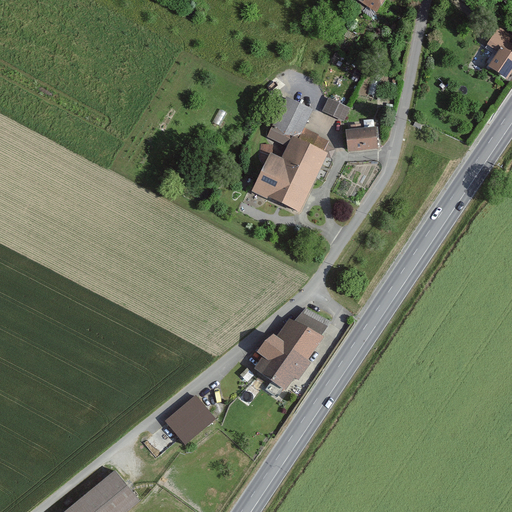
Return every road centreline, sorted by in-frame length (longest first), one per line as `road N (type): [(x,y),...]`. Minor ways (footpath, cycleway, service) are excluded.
road 1 (unclassified): [(37,511),(312,286),(386,172),(426,0)]
road 2 (primary): [(511,116),(246,511)]
